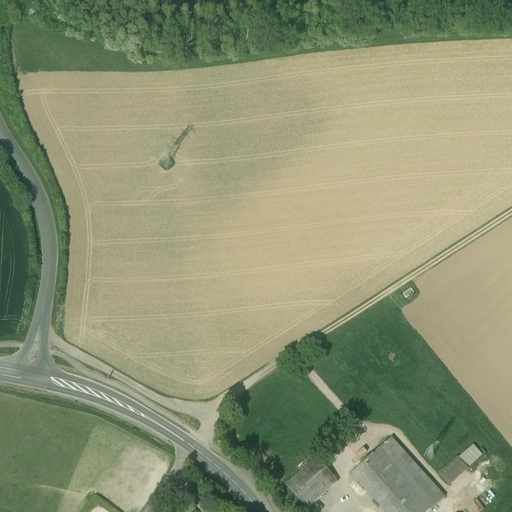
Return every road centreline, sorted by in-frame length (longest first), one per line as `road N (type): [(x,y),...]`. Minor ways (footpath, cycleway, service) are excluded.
road 1 (track): [(511,210),(224,403),(145,511)]
road 2 (secondary): [(0,369),(71,384),(131,409),(216,468),(256,511)]
road 3 (track): [(36,332),(177,410),(215,414)]
